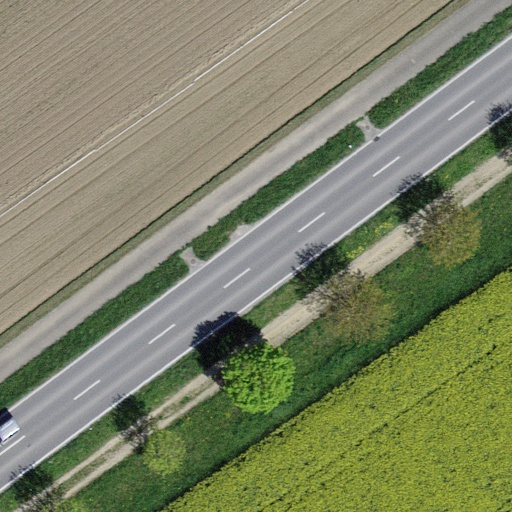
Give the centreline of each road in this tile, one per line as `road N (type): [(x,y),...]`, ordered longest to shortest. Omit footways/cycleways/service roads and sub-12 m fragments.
road 1 (secondary): [(0,453),(511,71)]
road 2 (track): [(0,373),(500,0)]
road 3 (track): [(511,156),(36,511)]
